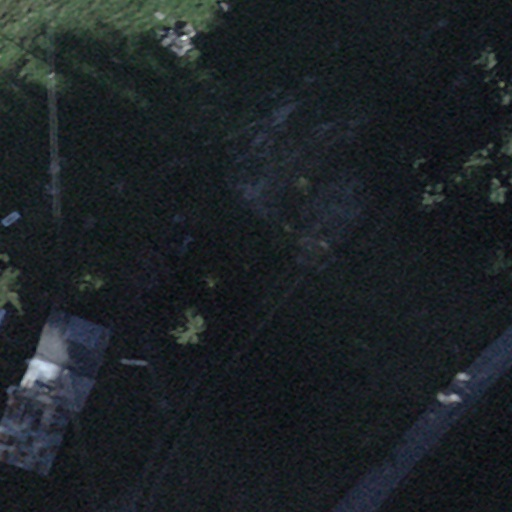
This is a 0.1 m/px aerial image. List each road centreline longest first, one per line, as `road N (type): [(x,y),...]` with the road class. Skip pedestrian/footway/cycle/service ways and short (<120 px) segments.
road 1 (track): [(137,511),(234,341),(355,186)]
road 2 (track): [(511,347),(354,511)]
